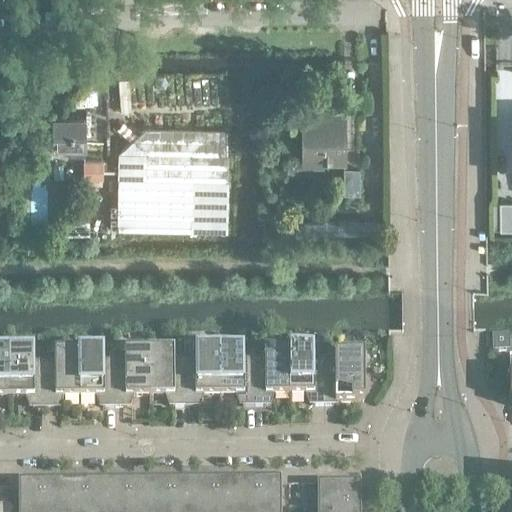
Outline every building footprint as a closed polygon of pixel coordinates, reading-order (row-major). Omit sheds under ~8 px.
[(343,160),(343,114),(305,114),(305,154),(321,154),(321,160),(343,160)] [(85,154),(85,116),(53,116),(53,145),(71,145),(71,154),(85,154)] [(228,176),(226,126),(146,124),(115,151),(114,228),(225,231),(228,176)] [(102,177),(102,161),(85,160),(84,177),(102,177)] [(359,192),(359,167),(343,167),(343,192),(359,192)] [(511,202),(499,202),(499,230),(511,229),(511,202)] [(376,233),(376,219),(280,220),(280,233),(376,233)] [(289,396),(289,349),(264,350),(264,361),(254,361),(254,408),(266,408),(266,397),(289,396)] [(325,407),(324,360),(313,360),(313,349),(289,349),(289,396),(312,396),(312,407),(325,407)] [(219,397),(219,350),(194,350),(194,362),(184,362),(184,409),(196,408),(196,397),(219,397)] [(254,408),(254,361),(243,361),(243,350),(219,350),(219,397),(242,397),(242,408),(254,408)] [(114,409),(114,362),(103,363),(103,351),(79,352),(79,398),(102,398),(103,409),(114,409)] [(149,398),(149,351),(124,351),(124,362),(114,362),(114,409),(126,409),(126,398),(149,398)] [(184,409),(184,362),(173,362),(173,351),(149,351),(149,398),(172,397),(173,409),(184,409)] [(0,399),(9,399),(9,352),(0,352),(0,399)] [(44,410),(44,363),(33,363),(33,352),(9,352),(9,399),(32,399),(33,410),(44,410)] [(79,398),(79,352),(54,352),(54,363),(44,363),(44,410),(56,410),(56,399),(79,398)] [(364,404),(363,358),(334,358),(334,360),(324,360),(325,407),(337,407),(337,405),(364,404)] [(236,511),(236,482),(214,483),(214,511),(236,511)] [(257,511),(257,482),(236,482),(236,511),(257,511)] [(280,511),(280,487),(280,482),(257,482),(257,511),(280,511)] [(127,511),(127,483),(106,484),(105,511),(127,511)] [(149,511),(149,483),(127,483),(127,511),(149,511)] [(171,511),(171,483),(149,483),(149,511),(171,511)] [(192,511),(193,483),(171,483),(171,511),(192,511)] [(214,511),(214,483),(193,483),(192,511),(214,511)] [(41,511),(41,484),(18,485),(18,511),(41,511)] [(62,511),(62,484),(41,484),(41,511),(62,511)] [(84,511),(84,484),(62,484),(62,511),(84,511)] [(105,511),(106,484),(84,484),(84,511),(105,511)] [(360,508),(359,486),(317,486),(317,509),(360,508)]
